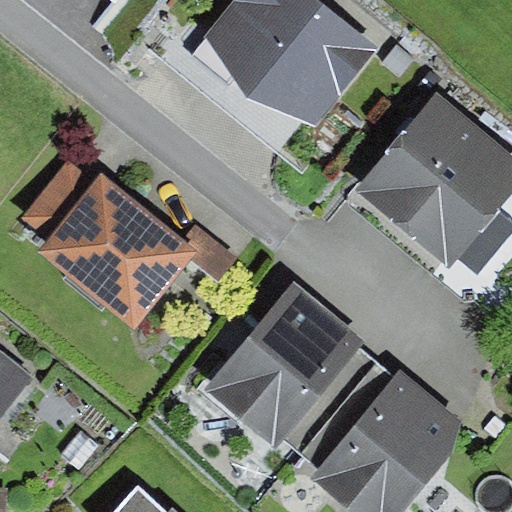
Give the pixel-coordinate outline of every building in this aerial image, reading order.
[(315,0),(236,0),(192,58),(228,89),(235,80),(246,102),(316,126),(379,53),(315,0)] [(511,155),(439,95),(357,195),(451,273),(511,198),(511,155)] [(49,244),(39,256),(135,334),(193,264),(199,255),(183,242),(104,178),(98,185),(70,162),(21,222),(49,244)] [(196,225),(183,242),(199,255),(193,264),(219,284),(239,259),(196,225)] [(294,287),(205,394),(275,452),(364,345),(294,287)] [(0,353),(0,421),(33,380),(0,353)] [(321,472),(314,481),(352,511),(406,511),(451,457),(463,424),(402,375),(397,381),(378,365),(303,458),(321,472)] [(81,433),(62,457),(80,471),(99,447),(81,433)] [(164,511),(140,489),(119,511),(164,511)] [(7,511),(9,491),(0,490),(0,511),(7,511)]
